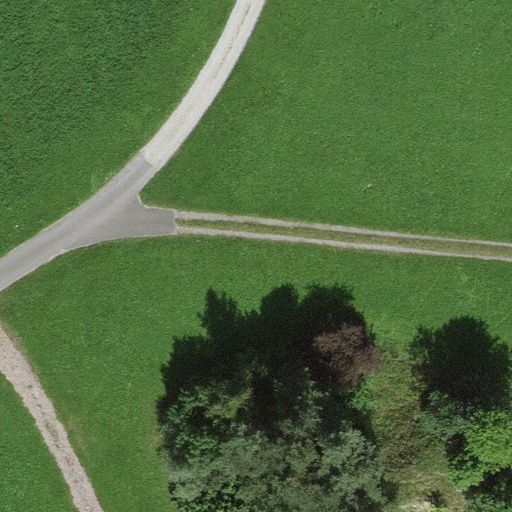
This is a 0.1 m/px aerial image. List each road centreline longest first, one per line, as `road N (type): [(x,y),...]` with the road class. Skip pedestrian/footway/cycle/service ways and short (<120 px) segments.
road 1 (track): [(102,216),(511,258)]
road 2 (track): [(243,0),(201,91),(102,216)]
road 3 (track): [(0,283),(102,216)]
